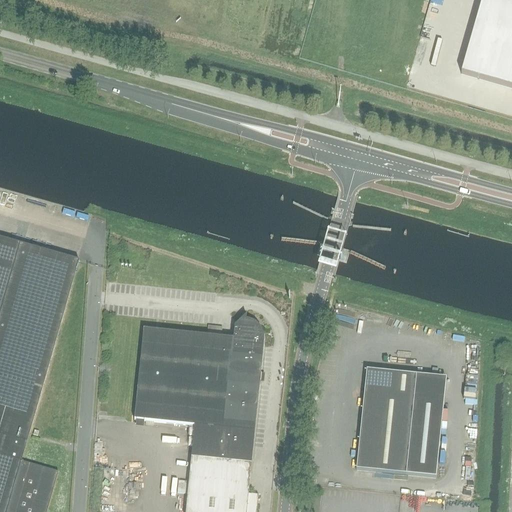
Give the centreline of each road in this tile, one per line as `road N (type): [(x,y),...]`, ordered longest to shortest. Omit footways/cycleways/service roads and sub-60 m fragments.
road 1 (unclassified): [(282,511),(299,375),(354,164)]
road 2 (unclassified): [(75,511),(95,268)]
road 3 (secondary): [(0,53),(216,116)]
road 4 (secondary): [(354,164),(511,205)]
road 5 (secondary): [(511,192),(358,148)]
road 6 (secondary): [(216,116),(354,164)]
road 7 (secondary): [(358,148),(216,116)]
